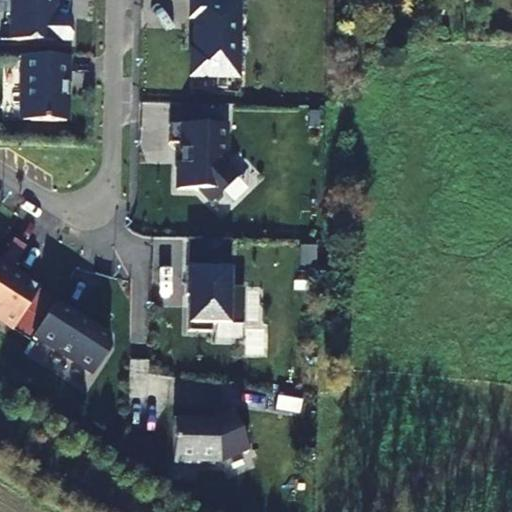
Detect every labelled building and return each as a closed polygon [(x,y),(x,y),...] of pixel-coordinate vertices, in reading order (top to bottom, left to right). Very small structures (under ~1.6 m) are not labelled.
[(69,38),(70,16),(50,16),(51,3),(53,3),(53,0),(9,0),(9,38),(53,39),(53,38),(69,38)] [(68,81),(69,54),(23,53),(23,69),(20,69),(20,90),(23,90),(22,119),(65,119),(66,81),(68,81)] [(169,125),(169,144),(180,144),(180,164),(177,164),(177,190),(199,191),(211,203),(237,178),(224,164),(225,138),(227,138),(227,126),(169,125)] [(184,294),(186,294),(186,330),(209,330),(209,323),(241,323),(242,286),(227,285),(228,238),(185,237),(184,294)] [(0,257),(0,260),(10,267),(24,245),(12,238),(0,257)] [(0,282),(10,267),(0,260),(0,282)] [(10,267),(0,282),(0,314),(13,323),(35,288),(38,285),(10,267)] [(31,334),(53,300),(35,288),(13,323),(11,327),(28,338),(31,334)] [(108,335),(53,300),(31,334),(92,372),(108,347),(108,335)] [(172,417),(172,461),(197,462),(197,458),(219,459),(247,447),(228,405),(212,412),(213,416),(211,417),(172,417)]
